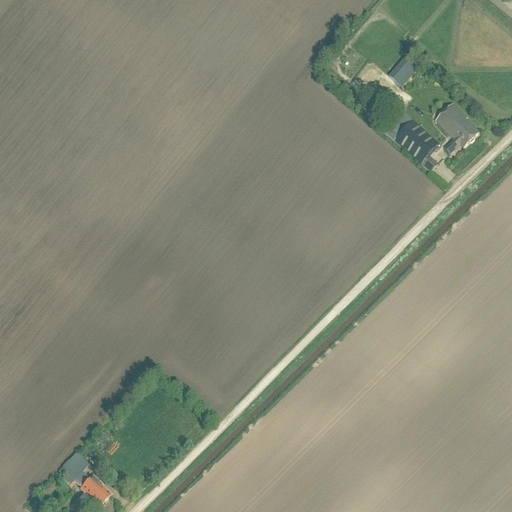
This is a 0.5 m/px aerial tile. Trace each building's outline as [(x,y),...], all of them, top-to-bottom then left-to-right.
[(402,90),(418,72),(413,67),(405,60),(388,79),(398,86),(402,90)] [(464,152),(481,135),(470,124),(471,124),(454,107),(436,124),(456,143),(447,152),(451,157),(460,148),(464,152)] [(413,123),(396,108),(382,124),(388,129),(384,134),(389,138),(422,169),(422,168),(428,174),(435,167),(428,161),(440,146),(413,123)] [(104,433),(96,442),(104,449),(112,440),(104,433)] [(91,481),(83,474),(90,467),(79,457),(61,475),(66,480),(69,476),(76,482),(74,484),(82,491),(81,492),(100,510),(111,497),(102,488),(103,487),(94,478),(91,481)]
